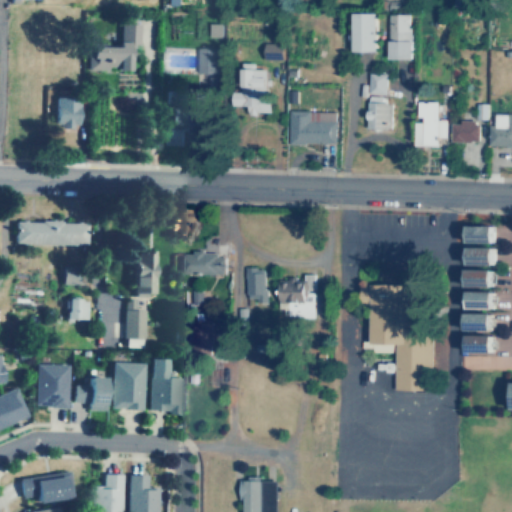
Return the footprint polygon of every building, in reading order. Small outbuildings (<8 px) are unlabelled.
[(376,14),(352,13),(351,52),(376,52),(376,14)] [(411,59),(410,14),(388,14),(388,59),(411,59)] [(84,69),(127,70),(127,42),(84,41),(84,69)] [(283,59),(283,43),(264,42),(264,58),(283,59)] [(198,74),(220,74),(219,47),(197,48),(198,74)] [(268,70),(255,69),(255,63),(242,63),(241,92),(232,92),(231,106),(248,106),(248,113),(267,113),(268,70)] [(385,93),(386,73),(368,72),(367,93),(385,93)] [(189,90),(166,90),(165,103),(170,104),(169,127),(198,127),(199,104),(189,104),(189,90)] [(56,96),(54,123),(60,123),(60,128),(71,128),(71,124),(81,124),(83,98),(56,96)] [(414,145),(438,145),(438,137),(446,137),(447,120),(437,120),(438,101),(417,101),(417,120),(414,120),(414,145)] [(366,127),(387,128),(388,102),(366,102),(366,127)] [(335,144),(335,111),(288,110),(288,143),(335,144)] [(488,145),(511,145),(511,113),(494,113),(494,124),(489,124),(488,145)] [(450,141),(478,141),(478,121),(459,121),(459,123),(451,123),(450,141)] [(163,127),(162,144),(180,145),(180,128),(163,127)] [(85,220),(13,220),(13,244),(85,244),(85,220)] [(467,242),(493,242),(493,224),(466,225),(467,242)] [(494,247),(467,246),(467,264),(494,265),(494,247)] [(152,293),(152,251),(132,251),(132,293),(152,293)] [(180,273),(225,274),(226,253),(181,252),(180,273)] [(266,299),(265,266),(245,266),(246,299),(266,299)] [(465,286),(491,286),(491,269),(465,269),(465,286)] [(278,279),(278,303),(287,303),(287,316),(314,316),(315,298),(308,298),(308,289),(314,290),(314,273),(303,273),(303,280),(278,279)] [(356,281),(433,283),(430,388),(392,387),(394,342),(366,341),(367,310),(356,310),(356,281)] [(493,291),(466,290),(466,307),(492,308),(493,291)] [(122,337),(143,337),(143,308),(134,308),(134,296),(123,296),(122,337)] [(85,319),(85,298),(66,298),(65,318),(85,319)] [(164,357),(147,357),(146,410),(178,411),(179,376),(163,376),(164,357)] [(142,361),(110,361),(108,407),(140,408),(142,361)] [(33,405),(65,406),(66,363),(34,362),(33,405)] [(72,402),(86,402),(86,409),(101,410),(102,376),(86,376),(86,384),(72,383),(72,402)] [(0,425),(25,417),(15,387),(0,392),(0,425)] [(34,501),(71,497),(68,470),(17,476),(19,498),(33,496),(34,501)] [(90,511),(120,511),(120,473),(101,472),(101,485),(90,484),(90,511)] [(156,511),(157,487),(145,486),(145,474),(126,473),(125,511),(156,511)] [(238,477),(238,499),(242,499),(241,511),(275,511),(276,481),(260,481),(260,477),(238,477)]
